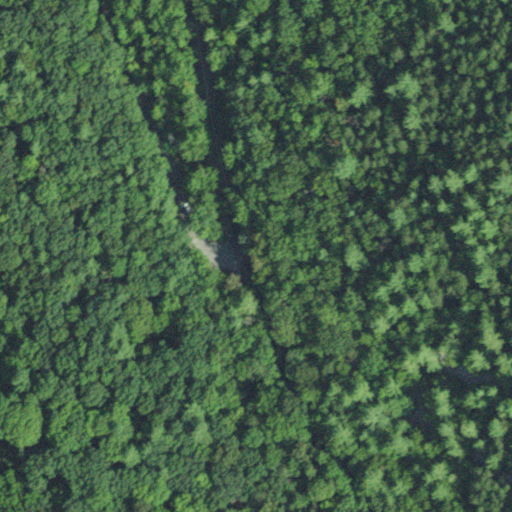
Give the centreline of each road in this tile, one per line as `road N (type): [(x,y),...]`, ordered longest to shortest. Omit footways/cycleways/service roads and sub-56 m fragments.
road 1 (residential): [(252,260),(218,256),(204,244),(109,0)]
road 2 (residential): [(370,511),(292,378),(252,260)]
road 3 (tertiary): [(252,260),(222,153),(195,0)]
